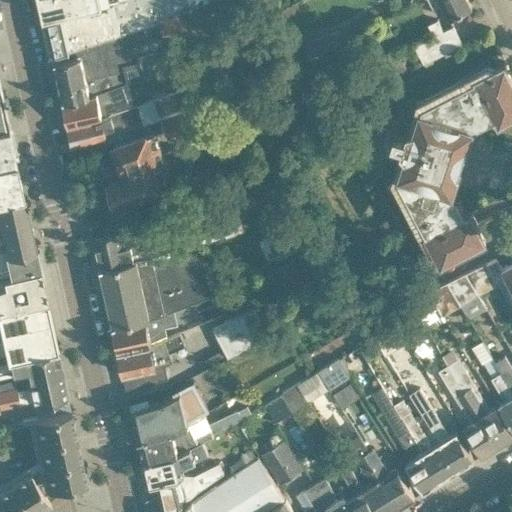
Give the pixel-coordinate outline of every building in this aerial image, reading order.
[(41,0),(44,13),(53,54),(55,54),(134,28),(159,20),(184,12),(207,0),(41,0)] [(450,17),(472,6),(469,0),(429,0),(433,7),(442,2),(450,17)] [(414,43),(423,62),(463,42),(454,24),(443,29),(438,17),(428,22),(433,33),(414,43)] [(56,59),(55,59),(63,99),(89,94),(166,66),(164,60),(158,61),(154,50),(139,54),(136,42),(163,35),(159,20),(134,28),(55,54),(56,59)] [(313,62),(349,48),(341,27),(305,41),(313,62)] [(196,73),(188,58),(166,66),(89,94),(63,99),(68,121),(88,117),(101,113),(139,99),(143,92),(196,73)] [(227,58),(215,62),(218,71),(230,67),(227,58)] [(442,261),(463,250),(486,238),(471,209),(465,212),(457,196),(452,199),(446,188),(450,177),(456,179),(470,136),(466,134),(466,133),(464,132),(468,122),(477,117),(478,119),(479,118),(481,122),(496,114),(499,120),(511,113),(511,73),(506,61),(422,104),(414,130),(395,124),(387,108),(349,129),(373,177),(383,171),(382,169),(392,140),(403,143),(401,148),(407,150),(399,177),(442,261)] [(154,96),(155,97),(110,112),(110,114),(88,120),(69,125),(74,145),(135,124),(135,123),(143,120),(143,122),(161,116),(159,111),(193,100),(188,84),(154,96)] [(167,134),(196,125),(193,118),(218,110),(215,99),(161,116),(143,122),(143,120),(135,123),(135,124),(138,135),(114,143),(120,160),(109,163),(113,176),(109,178),(116,199),(120,198),(121,202),(133,198),(132,194),(160,185),(160,183),(171,180),(156,131),(165,128),(167,134)] [(0,127),(8,126),(9,126),(9,125),(9,124),(8,124),(7,124),(3,107),(0,107),(0,127)] [(0,162),(14,159),(8,134),(0,136),(0,162)] [(0,212),(26,207),(24,196),(15,159),(14,159),(0,162),(0,212)] [(246,228),(230,188),(197,200),(202,215),(171,227),(166,213),(123,230),(94,236),(100,265),(153,254),(155,264),(210,244),(246,228)] [(0,274),(19,270),(39,265),(26,207),(0,212),(0,274)] [(392,215),(379,222),(386,235),(399,228),(392,215)] [(304,246),(289,251),(293,265),(328,252),(308,219),(300,222),(301,235),(304,246)] [(155,264),(153,254),(100,265),(101,267),(102,267),(114,322),(113,323),(113,324),(147,317),(165,311),(174,308),(188,303),(188,301),(220,289),(210,244),(155,264)] [(511,305),(511,258),(508,250),(484,261),(497,282),(511,305)] [(299,280),(334,264),(328,252),(293,265),(299,280)] [(484,261),(464,271),(478,293),(497,282),(484,261)] [(0,311),(47,301),(40,269),(20,274),(0,278),(0,311)] [(464,271),(446,280),(460,303),(478,293),(464,271)] [(436,303),(442,314),(460,303),(446,280),(427,290),(431,296),(436,303)] [(414,306),(418,313),(436,303),(431,296),(429,298),(414,306)] [(5,362),(57,350),(47,301),(0,311),(0,352),(3,352),(5,362)] [(178,322),(191,318),(188,303),(174,308),(165,311),(147,317),(113,324),(118,347),(138,343),(152,340),(149,329),(178,322)] [(269,332),(254,306),(211,324),(228,355),(269,332)] [(364,335),(375,329),(367,317),(356,323),(364,335)] [(395,318),(372,332),(373,334),(374,333),(383,348),(382,348),(386,353),(408,339),(395,318)] [(169,350),(185,344),(180,331),(153,343),(138,346),(119,350),(127,389),(167,376),(164,362),(172,360),(169,350)] [(357,344),(366,358),(382,348),(383,348),(374,333),(373,334),(357,344)] [(452,348),(442,354),(447,363),(448,362),(464,389),(498,443),(511,434),(511,429),(496,404),(487,409),(485,406),(488,404),(452,348)] [(0,375),(25,370),(27,378),(46,375),(45,372),(61,368),(57,350),(5,362),(0,362),(0,375)] [(508,361),(501,351),(493,356),(501,369),(511,387),(511,365),(508,360),(508,361)] [(338,355),(318,368),(330,386),(350,374),(338,355)] [(493,356),(483,362),(506,398),(499,402),(511,423),(511,387),(501,369),(493,356)] [(447,363),(438,368),(471,420),(464,424),(482,453),(498,443),(464,389),(448,362),(447,363)] [(70,407),(67,396),(61,368),(45,372),(46,375),(27,378),(29,387),(15,390),(15,388),(0,390),(0,404),(32,398),(33,406),(19,408),(21,419),(32,417),(33,417),(33,415),(70,407)] [(318,368),(297,381),(309,399),(330,386),(318,368)] [(212,394),(202,400),(193,381),(151,401),(131,405),(138,437),(173,429),(204,412),(204,410),(207,409),(227,398),(223,391),(213,396),(212,394)] [(281,392),(293,410),(292,411),(299,423),(316,412),(308,400),(309,399),(297,381),(281,392)] [(420,385),(410,391),(439,439),(457,469),(475,458),(456,428),(449,432),(420,385)] [(263,403),(275,421),(292,411),(293,410),(281,392),(263,403)] [(423,429),(403,396),(393,403),(401,416),(440,479),(457,469),(439,439),(433,443),(424,429),(423,429)] [(383,408),(382,409),(410,456),(405,460),(423,490),(440,479),(401,416),(393,403),(392,403),(389,397),(380,403),(383,408)] [(138,437),(139,442),(143,460),(172,454),(172,453),(179,451),(213,433),(213,431),(228,424),(251,413),(247,404),(210,423),(204,412),(173,429),(138,437)] [(86,480),(70,407),(33,415),(33,417),(32,417),(45,474),(34,477),(30,470),(0,488),(0,511),(35,511),(51,503),(42,490),(86,480)] [(194,475),(193,472),(183,471),(182,465),(207,452),(202,441),(214,435),(213,433),(179,451),(172,453),(172,454),(143,460),(149,485),(194,475)] [(303,467),(285,436),(263,450),(282,480),(303,467)] [(373,446),(365,451),(399,505),(415,495),(397,465),(388,470),(373,446)] [(371,481),(363,486),(379,511),(387,511),(399,505),(365,451),(356,456),(371,481)] [(263,511),(287,498),(268,471),(268,470),(258,456),(217,484),(183,507),(160,511),(263,511)] [(353,492),(347,496),(346,496),(356,511),(379,511),(363,486),(348,462),(340,467),(348,481),(346,482),(353,492)] [(190,496),(197,490),(194,475),(149,485),(154,509),(179,504),(178,499),(186,497),(190,496)] [(334,491),(324,475),(314,482),(332,511),(356,511),(346,496),(345,497),(340,488),(334,491)] [(332,511),(314,482),(296,493),(303,504),(310,500),(318,511),(332,511)] [(287,498),(263,511),(295,511),(287,497),(287,498)]
